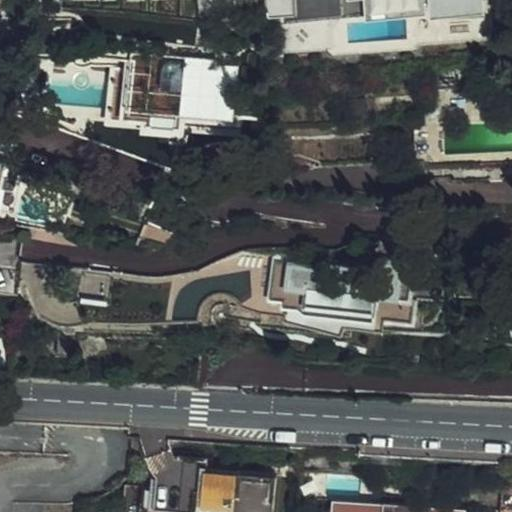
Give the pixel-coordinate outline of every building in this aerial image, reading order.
[(264,0),(265,10),(281,9),(280,0),(264,0)] [(280,0),(281,9),(295,7),(294,0),(280,0)] [(294,0),(295,7),(281,9),(282,13),(307,12),(366,8),(430,4),(473,1),(472,0),(294,0)] [(424,61),(426,82),(465,78),(464,58),(424,61)] [(122,104),(169,110),(170,102),(232,110),(237,73),(130,59),(122,104)] [(10,79),(1,105),(31,114),(40,87),(10,79)] [(170,102),(169,110),(168,116),(230,125),(232,110),(170,102)] [(144,199),(137,216),(158,224),(162,225),(167,220),(172,210),(144,199)] [(373,260),(371,281),(395,283),(397,250),(374,248),(373,260)] [(345,279),(347,258),(269,251),(264,290),(282,291),(282,294),(302,296),(302,300),(369,305),(371,281),(345,279)] [(373,260),(347,258),(345,279),(371,281),(373,260)] [(511,260),(498,260),(497,298),(511,298),(511,260)] [(0,268),(0,281),(9,283),(9,269),(0,268)] [(224,506),(264,509),(268,466),(199,461),(200,451),(157,448),(155,478),(124,476),(122,476),(120,476),(118,477),(116,479),(116,480),(115,483),(113,503),(91,501),(89,511),(176,511),(178,498),(179,481),(194,482),(194,492),(225,495),(224,502),(224,506)] [(194,482),(179,481),(178,498),(224,502),(225,495),(194,492),(194,482)] [(329,499),(328,511),(446,511),(447,507),(402,504),(403,489),(373,487),(371,502),(329,499)] [(491,511),(511,511),(511,497),(510,497),(492,496),(491,511)]
